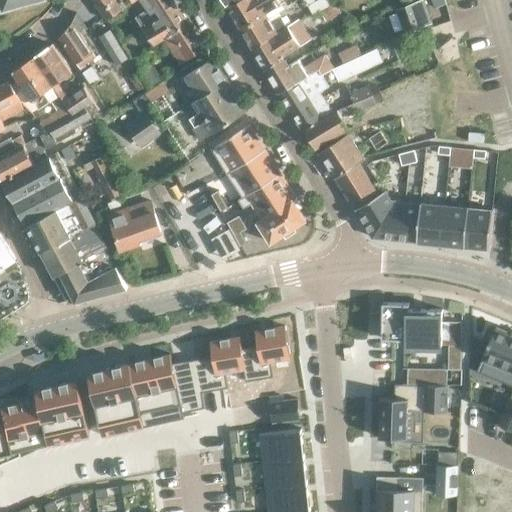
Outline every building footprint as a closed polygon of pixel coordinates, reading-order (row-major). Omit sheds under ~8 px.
[(0,0),(0,7),(1,12),(45,0),(0,0)] [(118,3),(116,0),(94,0),(105,15),(108,19),(122,8),(121,7),(125,4),(122,0),(118,3)] [(147,8),(135,17),(142,27),(156,19),(157,20),(168,13),(165,8),(175,2),(174,0),(142,0),(145,4),(147,8)] [(278,0),(224,0),(228,6),(241,29),(267,14),(264,9),(267,7),(269,10),(280,3),(278,0)] [(320,11),(334,2),(333,0),(316,0),(307,5),(313,14),(320,11)] [(432,22),(423,0),(421,0),(396,9),(405,32),(432,22)] [(156,19),(142,27),(153,43),(164,37),(166,36),(167,37),(189,23),(175,2),(165,8),(168,13),(157,20),(156,19)] [(340,12),(334,2),(320,11),(325,21),(340,12)] [(78,31),(84,27),(76,14),(72,22),(59,37),(76,62),(82,71),(87,68),(84,63),(95,56),(92,52),(78,31)] [(286,27),(282,17),(272,22),(267,14),(241,29),(249,43),(253,49),(286,27)] [(267,71),(286,60),(283,56),(310,39),(299,19),(286,27),(253,49),(267,71)] [(166,36),(164,37),(180,63),(205,47),(189,23),(167,37),(166,36)] [(110,29),(98,36),(117,65),(128,58),(110,29)] [(52,44),(34,56),(53,85),(64,100),(69,97),(57,82),(72,73),(52,44)] [(377,49),(367,54),(343,65),(334,69),(335,69),(340,80),(383,60),(377,49)] [(153,88),(163,81),(150,61),(149,62),(143,52),(135,57),(141,67),(140,67),(150,84),(153,88)] [(326,55),(304,68),(300,60),(288,65),(286,60),(267,71),(280,92),(309,76),(320,71),(322,75),(335,69),(334,69),(326,55)] [(48,88),(64,108),(68,106),(64,100),(53,85),(34,56),(13,70),(32,99),(48,88)] [(200,97),(226,80),(212,58),(186,75),(200,97)] [(130,78),(138,90),(148,83),(140,70),(130,78)] [(280,92),(279,93),(290,111),(320,93),(319,92),(328,87),(322,76),(322,75),(320,71),(309,76),(280,92)] [(226,80),(200,97),(196,100),(208,118),(195,127),(203,139),(236,117),(234,115),(242,110),(242,105),(226,80)] [(0,85),(0,111),(20,101),(10,81),(0,85)] [(163,81),(153,88),(150,84),(143,89),(152,103),(170,92),(163,81)] [(350,92),(354,103),(372,95),(368,84),(350,92)] [(64,100),(68,106),(74,115),(87,106),(87,107),(92,115),(99,109),(95,102),(85,86),(69,97),(64,100)] [(380,102),(385,122),(424,112),(419,92),(380,102)] [(320,93),(290,111),(301,129),(304,128),(333,113),(320,93)] [(41,122),(47,131),(74,115),(68,106),(64,108),(41,122)] [(11,137),(0,142),(0,171),(4,180),(48,157),(58,152),(48,157),(43,150),(57,143),(58,142),(77,132),(74,127),(92,115),(87,107),(74,115),(47,131),(16,148),(11,137)] [(304,128),(319,153),(350,132),(351,133),(361,126),(356,118),(347,124),(338,111),(333,113),(304,128)] [(424,112),(385,122),(390,142),(429,133),(424,112)] [(150,139),(159,133),(147,115),(130,127),(140,141),(148,135),(150,139)] [(249,124),(211,148),(227,173),(265,149),(249,124)] [(319,153),(333,176),(363,157),(367,155),(358,141),(367,135),(361,126),(351,133),(350,132),(319,153)] [(68,160),(76,156),(70,145),(63,149),(68,160)] [(439,146),(438,154),(450,155),(450,147),(439,146)] [(462,148),(451,147),(450,155),(462,156),(462,148)] [(265,149),(227,173),(242,197),(280,173),(265,149)] [(414,149),(406,151),(409,163),(417,161),(414,149)] [(474,149),(473,157),(485,158),(486,150),(474,149)] [(16,202),(69,174),(58,151),(58,152),(48,157),(4,180),(16,202)] [(406,151),(399,154),(402,165),(409,163),(406,151)] [(92,160),(111,198),(120,194),(101,155),(92,160)] [(355,209),(378,194),(358,163),(365,159),(363,157),(333,176),(334,178),(335,177),(355,209)] [(242,197),(238,199),(244,208),(252,203),(262,219),(293,199),(293,200),(296,198),(280,173),(242,197)] [(16,202),(28,224),(81,196),(69,174),(16,202)] [(228,207),(218,190),(211,193),(221,211),(228,207)] [(378,194),(355,209),(372,237),(382,238),(382,232),(402,200),(390,199),(385,190),(378,194)] [(41,250),(93,223),(95,223),(81,196),(28,224),(41,250)] [(262,219),(257,221),(270,242),(284,234),(286,237),(295,231),(293,228),(306,220),(293,200),(293,199),(262,219)] [(138,238),(161,230),(150,200),(109,215),(121,249),(140,242),(138,238)] [(382,232),(382,238),(418,241),(421,202),(402,200),(382,232)] [(421,202),(418,241),(441,244),(445,204),(421,202)] [(445,204),(441,244),(464,246),(468,207),(445,204)] [(468,207),(464,246),(489,248),(493,209),(468,207)] [(248,228),(240,214),(226,222),(234,236),(242,232),(248,228)] [(41,250),(55,276),(83,261),(82,257),(105,245),(93,223),(41,250)] [(0,268),(16,258),(0,232),(0,268)] [(247,242),(242,232),(234,236),(240,246),(247,242)] [(68,300),(71,302),(128,287),(105,245),(82,257),(83,261),(55,276),(68,300)] [(408,303),(382,302),(382,338),(407,339),(407,344),(442,345),(442,344),(448,344),(448,345),(462,345),(462,321),(449,321),(448,340),(442,339),(442,309),(408,308),(408,303)] [(488,326),(482,342),(487,344),(482,358),(511,370),(511,393),(511,397),(508,396),(497,423),(511,429),(511,330),(511,331),(495,325),(494,328),(488,326)] [(242,348),(241,348),(244,368),(243,368),(245,381),(273,376),(271,361),(290,358),(285,326),(256,330),(258,345),(242,348)] [(213,356),(196,359),(201,391),(202,391),(222,388),(228,387),(226,372),(243,368),(244,368),(241,348),(242,348),(240,336),(211,341),(213,356)] [(170,354),(129,363),(143,426),(184,417),(183,412),(182,412),(171,363),(172,363),(170,354)] [(172,363),(171,363),(182,412),(183,412),(205,407),(202,391),(201,391),(196,359),(172,363)] [(129,363),(89,372),(102,433),(102,435),(143,426),(129,363)] [(447,368),(407,368),(407,384),(447,385),(447,368)] [(78,379),(36,389),(38,398),(38,399),(39,399),(49,445),(90,436),(78,379)] [(380,397),(379,437),(411,438),(412,411),(448,412),(448,385),(395,384),(394,397),(380,397)] [(283,395),(269,397),(272,422),(300,419),(298,399),(283,401),(283,395)] [(23,402),(0,406),(0,416),(1,422),(2,423),(2,422),(9,454),(46,446),(49,445),(39,399),(38,399),(38,398),(23,402)] [(1,422),(0,422),(0,455),(9,454),(2,422),(2,423),(1,422)] [(301,429),(260,433),(263,460),(304,456),(301,429)] [(237,430),(229,431),(230,443),(238,442),(237,430)] [(304,456),(263,460),(266,487),(307,482),(304,456)] [(241,463),(233,464),(234,476),(242,475),(241,463)] [(437,464),(436,495),(457,495),(458,465),(437,464)] [(376,511),(413,511),(414,491),(423,491),(423,478),(398,477),(397,490),(377,489),(376,511)] [(307,482),(266,487),(268,511),(276,511),(310,508),(307,482)] [(133,484),(121,486),(122,494),(134,492),(133,484)] [(107,488),(95,490),(96,498),(108,496),(107,488)] [(244,489),(236,490),(237,502),(245,501),(244,489)] [(82,492),(70,494),(72,502),(84,500),(82,492)] [(55,500),(44,505),(46,511),(48,511),(58,508),(55,500)]
